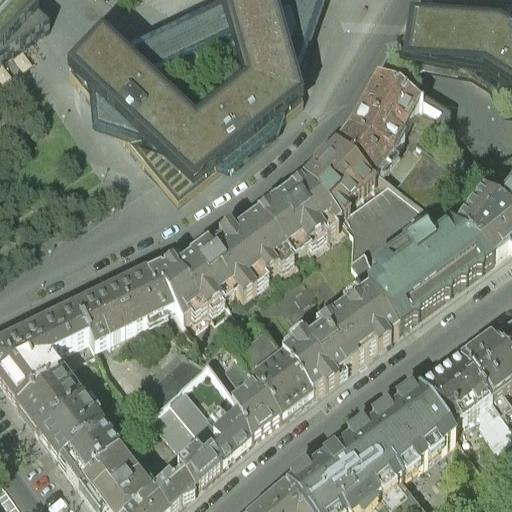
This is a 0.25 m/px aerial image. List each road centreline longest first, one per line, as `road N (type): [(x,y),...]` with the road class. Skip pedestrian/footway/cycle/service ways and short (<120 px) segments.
road 1 (residential): [(0,335),(102,290),(233,215),(336,123),(410,0)]
road 2 (residential): [(511,292),(226,511)]
